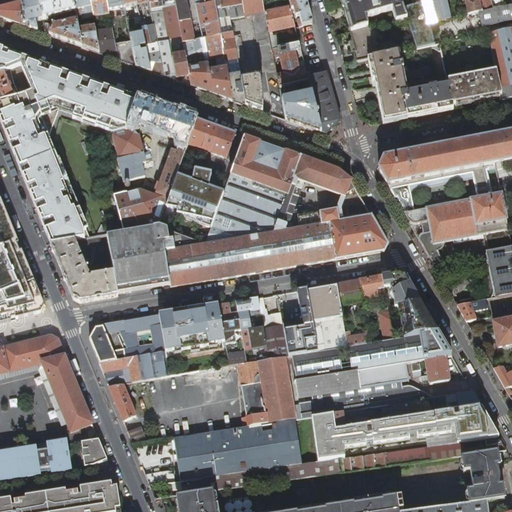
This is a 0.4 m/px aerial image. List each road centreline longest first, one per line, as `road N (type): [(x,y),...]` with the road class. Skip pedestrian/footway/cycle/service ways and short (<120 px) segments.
road 1 (residential): [(0,35),(355,166)]
road 2 (residential): [(411,258),(64,320)]
road 3 (residential): [(64,320),(144,511)]
road 4 (residential): [(411,258),(511,431)]
road 5 (residential): [(0,163),(64,320)]
road 6 (residential): [(511,107),(383,132),(356,154)]
road 7 (residential): [(314,0),(356,154)]
road 8 (unknown): [(511,439),(356,460)]
road 9 (unknown): [(112,433),(227,397)]
